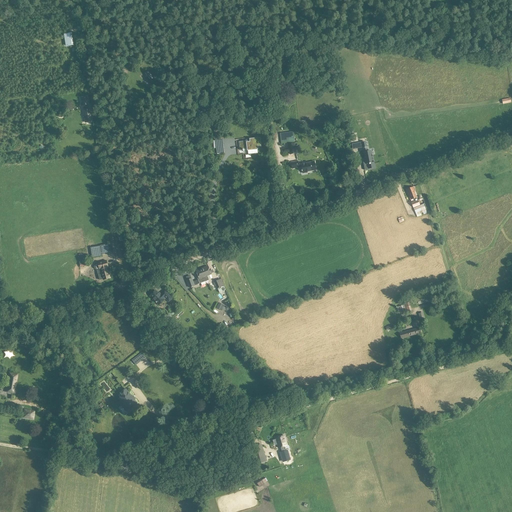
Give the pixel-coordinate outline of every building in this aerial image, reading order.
[(72,46),(70,34),(63,35),(64,38),(65,38),(66,44),(68,44),(68,47),(72,46)] [(155,78),(151,72),(150,73),(148,71),(145,73),(145,72),(140,76),(146,85),(151,82),(150,81),(155,78)] [(90,109),(84,111),(86,123),(92,121),(90,109)] [(280,133),(281,143),(286,143),(294,142),(294,132),(285,133),(280,133)] [(239,143),(240,150),(248,149),(248,150),(257,149),(257,146),(260,146),(259,139),(250,140),(250,142),(247,143),(247,142),(239,143)] [(295,145),(295,143),(287,145),(288,148),(284,149),(285,153),(289,152),(290,155),(297,154),(296,151),(301,150),(300,144),(295,145)] [(223,145),(216,146),(216,154),(224,153),(223,145)] [(366,162),(363,162),(365,170),(370,169),(370,168),(375,167),(373,155),(371,155),(370,151),(367,152),(367,148),(364,149),(364,152),(366,162)] [(301,167),(303,174),(307,173),(307,172),(316,170),(315,162),(299,165),(298,163),(298,161),(291,162),(292,169),(301,167)] [(415,191),(414,187),(406,190),(410,200),(417,198),(414,191),(415,191)] [(427,213),(423,204),(414,208),(417,217),(421,215),(421,214),(423,213),(423,214),(427,213)] [(112,243),(100,245),(97,246),(91,247),(93,258),(102,257),(102,254),(114,252),(112,243)] [(79,256),(78,257),(80,267),(89,265),(87,255),(83,256),(82,255),(82,254),(79,254),(79,255),(79,256)] [(103,280),(110,278),(108,272),(110,272),(111,270),(110,268),(109,267),(108,267),(106,261),(95,264),(94,267),(95,269),(97,270),(99,280),(100,280),(103,279),(103,280)] [(211,274),(208,267),(203,269),(205,273),(204,273),(205,277),(207,281),(209,280),(207,276),(211,274)] [(195,273),(200,284),(207,281),(205,277),(204,273),(205,273),(203,269),(196,271),(196,272),(195,273)] [(184,277),(189,288),(194,286),(189,274),(184,277)] [(219,293),(226,290),(221,278),(218,279),(218,280),(213,282),(215,286),(217,285),(219,293)] [(165,298),(169,302),(172,298),(165,291),(162,295),(159,293),(159,294),(156,291),(150,296),(159,305),(165,298)] [(431,295),(418,299),(417,299),(416,300),(416,301),(417,300),(418,304),(432,300),(431,295)] [(399,316),(407,313),(412,312),(409,302),(404,304),(404,305),(397,307),(399,316)] [(419,328),(400,333),(401,339),(420,333),(419,328)] [(198,347),(194,351),(199,357),(203,353),(198,347)] [(92,358),(101,374),(106,372),(98,355),(92,358)] [(18,375),(9,374),(6,393),(15,395),(18,375)] [(118,402),(126,411),(128,409),(129,410),(136,404),(133,400),(135,398),(133,396),(132,397),(126,390),(121,394),(123,396),(119,399),(121,400),(118,402)] [(24,409),(22,418),(34,420),(35,411),(24,409)] [(287,450),(286,451),(284,446),(287,446),(284,435),(276,438),(279,448),(280,448),(281,452),(280,453),(282,461),(290,459),(287,450)] [(262,449),(253,452),(256,464),(266,461),(262,449)] [(268,481),(266,478),(257,483),(260,487),(264,485),(264,484),(268,481)]
